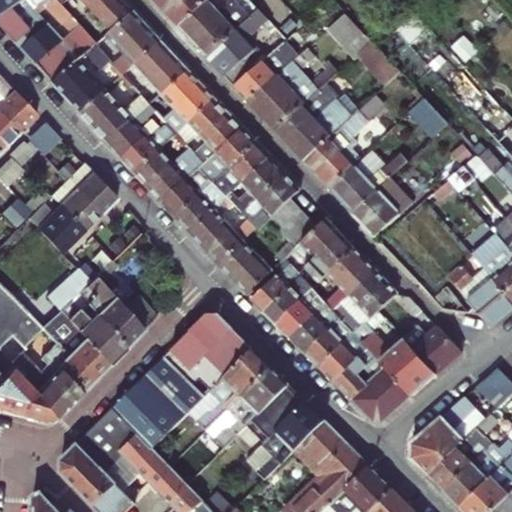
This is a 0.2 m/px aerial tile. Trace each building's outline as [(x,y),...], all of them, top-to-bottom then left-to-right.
[(0,0),(0,11),(56,74),(83,51),(89,45),(99,37),(100,36),(84,18),(67,33),(40,3),(37,0),(0,0)] [(67,0),(37,0),(40,3),(43,0),(53,0),(67,15),(75,8),(67,0)] [(132,0),(94,0),(116,23),(137,5),(132,0)] [(154,0),(178,25),(204,0),(154,0)] [(204,0),(178,25),(206,54),(237,26),(211,0),(204,0)] [(163,33),(137,5),(116,23),(110,28),(137,57),(163,33)] [(206,54),(235,85),(264,58),(246,38),(269,17),(259,6),(237,26),(206,54)] [(343,18),(333,25),(351,52),(369,40),(359,25),(351,30),(343,18)] [(235,85),(249,100),(290,62),(302,51),(298,47),(304,42),(295,31),(288,37),(283,41),(264,58),(235,85)] [(288,37),(283,32),(278,37),(283,41),(288,37)] [(137,57),(164,86),(190,62),(163,33),(137,57)] [(99,37),(89,45),(104,61),(113,53),(99,37)] [(56,74),(82,103),(110,80),(83,51),(56,74)] [(119,55),(117,57),(115,59),(119,63),(123,60),(119,55)] [(123,60),(128,65),(134,60),(129,55),(123,60)] [(128,65),(123,60),(119,63),(124,68),(128,65)] [(139,66),(134,60),(128,65),(133,71),(139,66)] [(190,62),(164,86),(192,117),(193,116),(219,93),(190,62)] [(290,62),(249,100),(263,114),(303,76),(290,62)] [(133,71),(128,65),(124,68),(130,74),(133,71)] [(134,79),(136,78),(138,76),(133,71),(130,74),(134,79)] [(0,104),(15,89),(0,72),(0,104)] [(303,76),(263,114),(276,129),(304,103),(317,91),(303,76)] [(82,103),(109,133),(137,110),(153,97),(146,89),(131,103),(110,80),(82,103)] [(154,82),(146,89),(153,97),(160,89),(154,82)] [(15,89),(0,104),(0,108),(22,131),(39,113),(16,89),(15,89)] [(207,155),(245,120),(219,93),(193,116),(214,138),(202,148),(207,155)] [(333,125),(336,130),(360,108),(349,96),(330,114),(337,121),(333,125)] [(449,123),(425,96),(411,110),(434,136),(449,123)] [(276,129),(305,159),(332,134),(304,103),(276,129)] [(22,131),(0,108),(0,142),(5,147),(22,131)] [(336,130),(332,134),(305,159),(329,184),(354,161),(369,149),(356,135),(371,121),(360,108),(336,130)] [(137,110),(109,133),(110,133),(124,149),(151,126),(137,110)] [(180,127),(183,124),(189,119),(183,113),(177,119),(171,113),(169,114),(170,116),(180,127)] [(170,136),(180,127),(170,116),(160,125),(170,136)] [(259,135),(245,120),(207,155),(203,159),(207,163),(212,170),(217,175),(233,159),(259,135)] [(159,123),(153,128),(165,141),(170,136),(160,125),(159,123)] [(189,131),(183,124),(180,127),(186,133),(189,131)] [(138,164),(165,141),(153,128),(151,126),(124,149),(138,164)] [(195,137),(189,131),(186,133),(192,140),(193,139),(195,137)] [(43,142),(35,134),(30,139),(31,141),(38,147),(43,142)] [(234,186),(273,150),(259,135),(233,159),(239,166),(223,182),(225,184),(230,190),(234,186)] [(38,147),(31,141),(28,144),(25,140),(12,153),(23,163),(38,147)] [(191,170),(180,158),(165,141),(138,164),(164,193),(191,170)] [(492,160),(511,181),(511,165),(490,141),(481,148),(492,160)] [(38,147),(44,153),(49,148),(43,142),(38,147)] [(197,143),(189,150),(200,162),(203,159),(207,155),(202,148),(197,143)] [(397,170),(415,154),(406,144),(383,166),(386,170),(381,175),(386,180),(397,170)] [(481,148),(467,160),(478,171),(492,160),(481,148)] [(200,162),(189,150),(180,158),(191,170),(199,163),(200,162)] [(259,190),(287,164),(273,150),(234,186),(237,190),(247,201),(259,190)] [(27,170),(14,157),(0,170),(0,176),(10,187),(27,170)] [(75,177),(110,211),(126,194),(93,158),(75,177)] [(207,163),(203,159),(200,162),(199,163),(203,167),(207,163)] [(467,160),(451,172),(463,185),(468,180),(478,171),(467,160)] [(379,187),(354,161),(329,184),(353,210),(379,187)] [(271,210),(294,189),(303,181),(287,164),(259,190),(265,197),(253,208),(255,210),(262,219),(271,210)] [(205,185),(191,170),(164,193),(178,209),(205,185)] [(217,175),(212,170),(207,175),(211,180),(217,175)] [(397,170),(386,180),(390,184),(394,180),(402,188),(408,182),(397,170)] [(215,188),(222,181),(217,175),(211,180),(209,182),(215,188)] [(59,193),(69,202),(94,227),(110,211),(75,177),(67,185),(63,189),(59,193)] [(472,183),(468,180),(463,185),(466,189),(472,183)] [(63,189),(67,185),(63,181),(59,185),(63,189)] [(230,190),(225,184),(220,189),(225,194),(226,193),(230,190)] [(219,200),(205,185),(178,209),(191,223),(219,200)] [(230,190),(226,193),(229,197),(237,190),(234,186),(230,190)] [(402,211),(379,187),(353,210),(377,234),(402,211)] [(302,198),(294,189),(271,210),(281,220),(302,198)] [(19,223),(33,210),(20,197),(6,210),(19,223)] [(312,208),(302,198),(281,220),(290,230),(312,208)] [(247,231),(219,200),(191,223),(221,254),(247,231)] [(72,250),(94,227),(69,202),(52,219),(47,214),(51,209),(48,205),(37,216),(72,250)] [(304,233),(320,217),(312,208),(290,230),(298,239),(304,233)] [(320,250),(345,226),(329,209),(320,217),(304,233),(320,250)] [(251,228),(262,219),(255,210),(244,221),(251,228)] [(511,219),(509,217),(500,226),(511,239),(511,219)] [(358,240),(345,226),(320,250),(313,258),(310,260),(320,271),(313,277),(315,279),(315,280),(358,240)] [(511,239),(500,226),(476,247),(480,252),(511,288),(511,239)] [(276,263),(247,231),(221,254),(251,286),(276,263)] [(320,250),(304,233),(298,239),(297,241),(302,246),(313,258),(320,250)] [(352,286),(379,261),(358,240),(315,280),(320,284),(325,280),(324,278),(335,268),(352,286)] [(302,246),(297,241),(291,247),(296,252),(302,246)] [(511,303),(511,288),(480,252),(469,263),(464,257),(452,269),(466,283),(472,293),(494,319),(511,303)] [(303,266),(292,255),(255,290),(267,303),(303,266)] [(79,293),(97,313),(128,345),(158,315),(140,296),(127,308),(102,282),(119,265),(115,260),(97,276),(92,281),(79,293)] [(352,286),(374,310),(400,284),(379,261),(352,286)] [(85,265),(81,270),(92,281),(97,276),(85,265)] [(279,315),(315,279),(313,277),(303,266),(267,303),(279,315)] [(79,293),(92,281),(81,270),(65,285),(76,297),(79,293)] [(315,280),(315,279),(279,315),(294,329),(329,294),(320,284),(315,280)] [(0,381),(4,377),(0,372),(0,348),(12,335),(24,349),(28,346),(27,343),(45,327),(44,326),(0,281),(0,381)] [(339,284),(329,294),(336,302),(342,296),(347,292),(339,284)] [(62,310),(68,304),(76,297),(65,285),(52,299),(62,310)] [(329,294),(294,329),(308,344),(343,309),(336,302),(329,294)] [(364,319),(342,296),(336,302),(343,309),(358,325),(364,319)] [(425,302),(420,297),(414,302),(419,307),(425,302)] [(62,310),(73,322),(112,362),(128,345),(97,313),(91,320),(79,308),(75,312),(68,304),(62,310)] [(390,312),(384,306),(378,312),(384,318),(390,312)] [(343,309),(308,344),(323,359),(349,334),(358,325),(343,309)] [(62,310),(44,326),(45,327),(56,339),(73,322),(62,310)] [(241,368),(265,344),(232,311),(219,311),(178,352),(190,366),(196,360),(201,365),(212,355),(217,360),(201,376),(217,393),(233,376),(224,366),(231,359),(241,368)] [(408,330),(408,331),(441,366),(465,345),(440,318),(431,327),(422,317),(408,330)] [(56,339),(58,341),(70,354),(58,367),(82,392),(112,362),(73,322),(56,339)] [(441,366),(408,331),(395,342),(376,322),(365,333),(367,335),(371,339),(390,360),(415,386),(416,387),(441,366)] [(349,334),(323,359),(337,373),(362,348),(349,334)] [(70,354),(58,341),(47,352),(43,348),(38,352),(54,371),(36,388),(61,414),(82,392),(58,367),(70,354)] [(253,392),(283,362),(265,344),(241,368),(236,374),(253,392)] [(369,355),(362,348),(337,373),(355,391),(372,377),(360,364),(369,355)] [(61,414),(36,388),(32,384),(43,372),(24,349),(12,364),(14,367),(4,377),(0,381),(0,407),(46,420),(57,417),(61,414)] [(202,407),(217,393),(201,376),(190,366),(178,352),(126,403),(165,444),(175,435),(202,407)] [(415,386),(390,360),(372,377),(355,391),(376,412),(386,412),(415,386)] [(301,380),(283,362),(253,392),(271,410),(301,380)] [(511,368),(509,365),(488,385),(498,395),(506,387),(511,392),(511,368)] [(236,374),(233,376),(217,393),(202,407),(210,415),(220,404),(225,404),(232,398),(240,406),(253,392),(236,374)] [(282,433),(288,427),(318,398),(301,380),(271,410),(265,416),(282,433)] [(220,425),(227,432),(237,422),(243,423),(250,416),(257,423),(265,416),(271,410),(253,392),(240,406),(220,425)] [(412,456),(429,472),(488,417),(467,394),(413,441),(412,456)] [(220,404),(210,415),(220,425),(240,406),(232,398),(225,404),(220,404)] [(312,439),(336,415),(318,398),(288,427),(306,446),(312,439)] [(165,444),(126,403),(74,454),(74,469),(115,511),(127,511),(144,497),(113,464),(131,446),(186,505),(178,511),(224,511),(227,509),(183,463),(165,444)] [(492,412),(488,417),(429,472),(445,488),(495,441),(487,433),(500,421),(492,412)] [(336,415),(312,439),(345,473),(338,480),(330,487),(328,485),(311,502),(312,504),(303,511),(330,511),(333,510),(343,500),(358,486),(382,462),(336,415)] [(237,422),(227,432),(231,436),(226,441),(233,448),(257,423),(250,416),(243,423),(237,422)] [(282,433),(257,458),(265,466),(243,487),(253,499),(275,477),(267,469),(286,451),(293,458),(305,446),(306,446),(288,427),(282,433)] [(182,441),(175,435),(165,444),(183,463),(191,455),(182,446),(182,441)] [(500,447),(495,441),(445,488),(461,505),(511,455),(511,439),(511,438),(500,447)] [(306,446),(305,446),(338,480),(345,473),(312,439),(306,446)] [(275,477),(293,458),(286,451),(267,469),(275,477)] [(468,511),(489,511),(511,491),(504,485),(511,475),(511,455),(461,505),(468,511)] [(382,462),(358,486),(372,501),(362,511),(361,511),(377,511),(405,484),(382,462)] [(424,511),(428,508),(405,484),(377,511),(424,511)] [(76,511),(53,488),(44,493),(42,511),(76,511)] [(511,511),(511,489),(511,491),(489,511),(511,511)] [(352,511),(354,511),(343,500),(333,510),(335,511),(352,511)]
